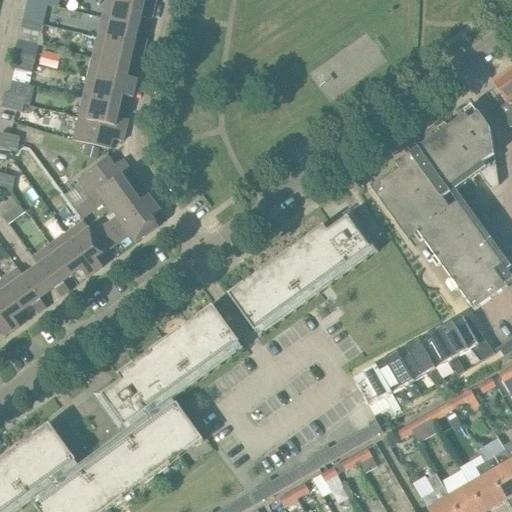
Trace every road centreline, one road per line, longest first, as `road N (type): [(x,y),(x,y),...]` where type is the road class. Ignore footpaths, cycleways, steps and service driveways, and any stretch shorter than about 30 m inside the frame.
road 1 (residential): [(205,245),(511,30)]
road 2 (residential): [(205,245),(137,147),(171,0)]
road 3 (residential): [(0,395),(205,245)]
